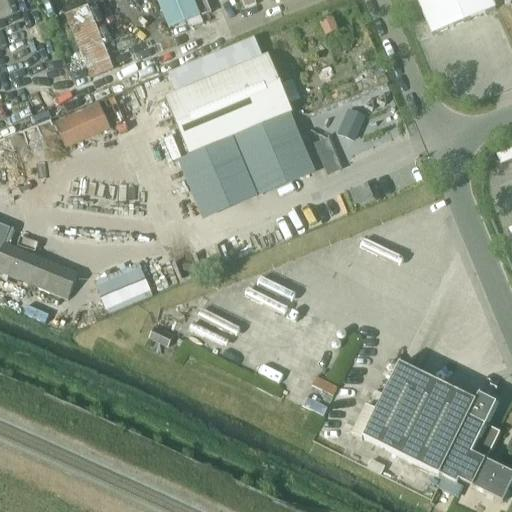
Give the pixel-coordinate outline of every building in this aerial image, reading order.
[(190,30),(203,25),(193,0),(157,0),(170,29),(187,22),(190,30)] [(257,6),(254,0),(241,0),(245,11),(257,6)] [(417,0),(433,36),(496,10),(491,0),(417,0)] [(65,15),(90,78),(113,69),(88,6),(65,15)] [(339,33),(333,20),(320,26),(326,39),(339,33)] [(350,57),(359,77),(374,71),(365,50),(350,57)] [(190,157),(251,131),(256,143),(267,138),(262,126),(293,114),(269,56),(166,100),(190,157)] [(390,98),(385,85),(372,91),(377,103),(390,98)] [(99,105),(55,123),(66,149),(110,130),(99,105)] [(307,179),(322,174),(309,131),(293,136),(307,179)] [(321,143),(334,176),(349,170),(335,137),(321,143)] [(279,191),(293,185),(276,145),(263,150),(279,191)] [(260,199),(252,170),(239,174),(248,202),(260,199)] [(220,181),(209,184),(219,215),(230,211),(220,181)] [(79,275),(5,244),(0,256),(0,273),(68,301),(79,275)] [(174,337),(154,328),(149,341),(168,350),(174,337)] [(367,408),(354,435),(440,478),(440,477),(457,485),(462,475),(497,404),(480,396),(476,403),(400,365),(376,413),(367,408)] [(486,427),(462,475),(475,482),(472,488),(503,504),(511,485),(511,474),(486,462),(500,434),(486,427)] [(366,469),(380,476),(384,467),(371,461),(366,469)]
